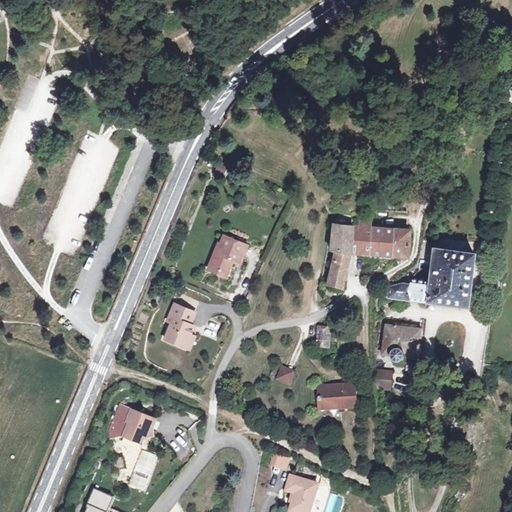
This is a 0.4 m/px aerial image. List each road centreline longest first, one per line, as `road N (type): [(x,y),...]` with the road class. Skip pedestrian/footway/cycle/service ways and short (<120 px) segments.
road 1 (secondary): [(39,511),(195,142),(239,79),(343,0)]
road 2 (track): [(208,446),(216,380),(236,340),(271,322),(312,316),(363,289),(371,484)]
road 3 (track): [(107,372),(161,386),(355,475),(377,487),(393,511)]
road 4 (residential): [(158,511),(222,438),(251,453),(242,511)]
